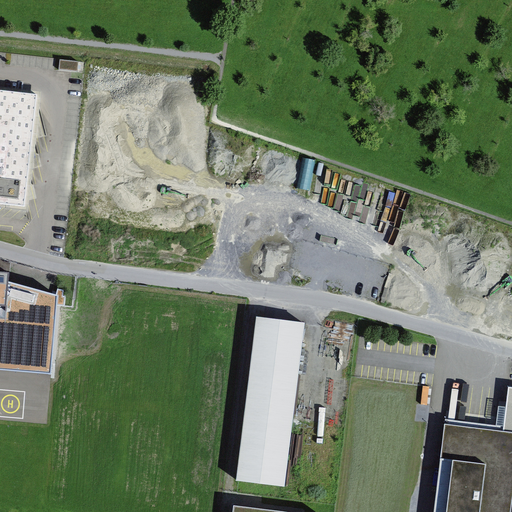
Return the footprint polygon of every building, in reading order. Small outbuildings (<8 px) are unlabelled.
[(79,63),(60,61),(59,70),(78,72),(79,63)] [(38,94),(0,90),(0,204),(24,207),(38,94)] [(312,191),(314,161),(304,160),(302,190),(312,191)] [(304,246),(330,250),(342,173),(317,169),(304,246)] [(0,371),(49,376),(56,296),(0,280),(1,271),(0,271),(0,371)] [(303,326),(255,320),(237,487),(285,492),(303,326)] [(504,433),(446,426),(435,511),(508,511),(511,486),(511,386),(509,386),(504,433)]
